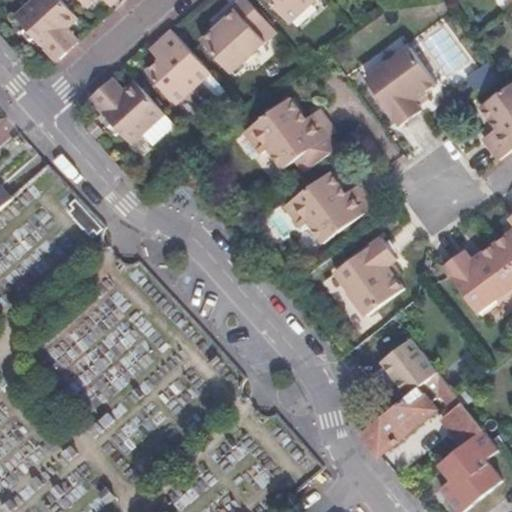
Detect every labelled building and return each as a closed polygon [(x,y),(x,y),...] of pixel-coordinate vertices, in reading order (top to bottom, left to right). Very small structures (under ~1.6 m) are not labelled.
[(34,0),(17,17),(58,62),(74,48),(62,34),(68,28),(79,18),(62,0),(34,0)] [(203,41),(232,73),(278,32),(248,0),(241,0),(223,17),(226,21),(216,30),(203,41)] [(315,0),(269,0),(290,23),(315,0)] [(226,21),(223,17),(212,26),(216,30),(226,21)] [(81,42),(68,28),(62,34),(74,48),(81,42)] [(177,104),(211,73),(173,31),(158,45),(167,55),(161,61),(148,72),(177,104)] [(151,51),(161,61),(167,55),(158,45),(151,51)] [(402,127),(423,112),(419,106),(415,101),(426,94),(438,84),(411,48),(367,80),(402,127)] [(119,98),(125,92),(113,78),(107,84),(119,98)] [(107,84),(91,99),(132,144),(143,134),(166,114),(137,82),(125,92),(119,98),(107,84)] [(500,161),(511,151),(511,85),(482,107),(494,122),(499,118),(504,124),(498,128),(484,139),(500,161)] [(429,98),(426,94),(415,101),(419,106),(429,98)] [(285,169),(337,131),(321,110),(306,120),(301,124),(297,118),(302,114),(292,98),(246,132),(262,154),(270,149),(285,169)] [(154,145),(176,125),(166,114),(143,134),(154,145)] [(306,120),(302,114),(297,118),(301,124),(306,120)] [(499,118),(494,122),(498,128),(504,124),(499,118)] [(326,244),(377,205),(362,184),(347,194),(342,198),(337,192),(343,188),(332,173),(286,206),(302,228),(310,223),(326,244)] [(0,211),(13,200),(0,185),(0,211)] [(347,194),(343,188),(337,192),(342,198),(347,194)] [(104,229),(76,200),(71,204),(74,208),(70,212),(91,234),(95,230),(99,234),(104,229)] [(511,266),(511,217),(511,218),(511,219),(511,232),(508,235),(496,244),(511,266)] [(369,316),(406,289),(396,277),(389,267),(393,263),(399,259),(383,239),(337,273),(369,316)] [(480,313),(511,289),(511,266),(496,244),(483,253),(473,261),(470,256),(466,251),(445,266),(480,313)] [(473,261),(483,253),(480,249),(470,256),(473,261)] [(401,273),(393,263),(389,267),(396,277),(401,273)] [(381,455),(435,412),(463,446),(484,430),(457,395),(469,385),(452,364),(440,373),(363,433),(381,455)] [(511,495),(489,511),(509,511),(511,510),(511,495)]
